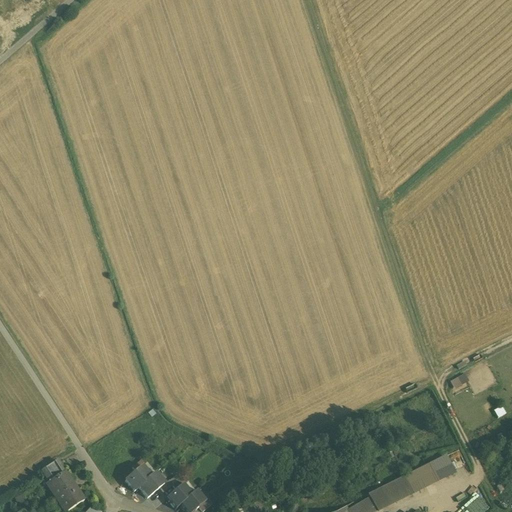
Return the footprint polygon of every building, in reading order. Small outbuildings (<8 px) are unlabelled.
[(450,382),(455,390),(471,382),(466,373),(450,382)] [(503,407),(496,410),(498,417),(506,414),(503,407)] [(428,466),(437,484),(453,476),(444,458),(428,466)] [(39,470),(48,483),(65,472),(56,459),(39,470)] [(131,469),(135,473),(142,468),(144,466),(140,461),(131,469)] [(368,499),(347,511),(375,511),(376,511),(381,511),(437,484),(428,466),(367,496),(368,499)] [(135,473),(125,482),(134,492),(139,488),(151,478),(142,468),(135,473)] [(65,472),(48,483),(61,503),(58,505),(63,511),(66,511),(83,501),(65,472)] [(151,478),(139,488),(148,499),(160,489),(164,485),(155,474),(151,478)] [(172,487),(176,491),(183,486),(185,484),(181,479),(172,487)] [(169,481),(164,485),(160,489),(164,493),(173,486),(169,481)] [(45,485),(58,505),(61,503),(48,483),(45,485)] [(176,491),(166,500),(175,510),(180,506),(192,496),(183,486),(176,491)] [(192,496),(180,506),(184,511),(194,511),(199,508),(205,503),(196,492),(192,496)] [(205,503),(199,508),(202,511),(203,511),(211,506),(208,501),(205,503)] [(263,511),(257,502),(251,506),(255,511),(263,511)]
